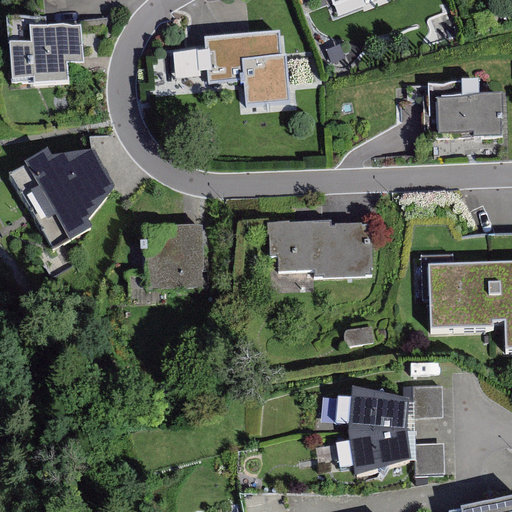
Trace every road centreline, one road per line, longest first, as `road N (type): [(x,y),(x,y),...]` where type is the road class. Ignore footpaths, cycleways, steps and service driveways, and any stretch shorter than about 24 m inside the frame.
road 1 (residential): [(172,0),(138,37),(122,87),(127,126),(146,156),(175,175),(211,185),(511,176)]
road 2 (residential): [(511,442),(455,479),(394,504),(302,511)]
